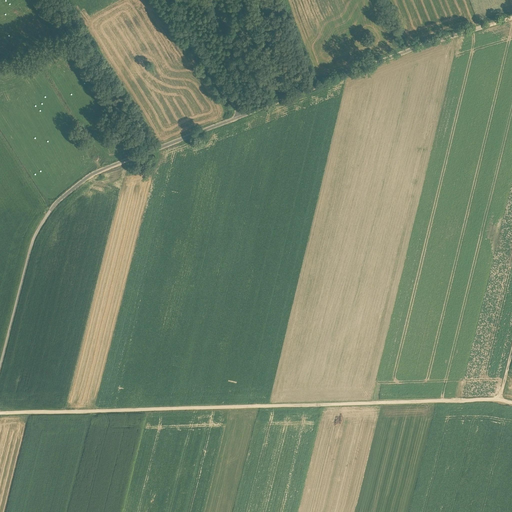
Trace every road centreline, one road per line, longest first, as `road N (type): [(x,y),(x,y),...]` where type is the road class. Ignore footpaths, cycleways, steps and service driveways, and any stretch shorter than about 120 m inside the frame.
road 1 (track): [(511,19),(414,49),(86,179),(55,205),(35,237),(0,372)]
road 2 (track): [(511,400),(0,413)]
road 3 (track): [(242,116),(167,0)]
